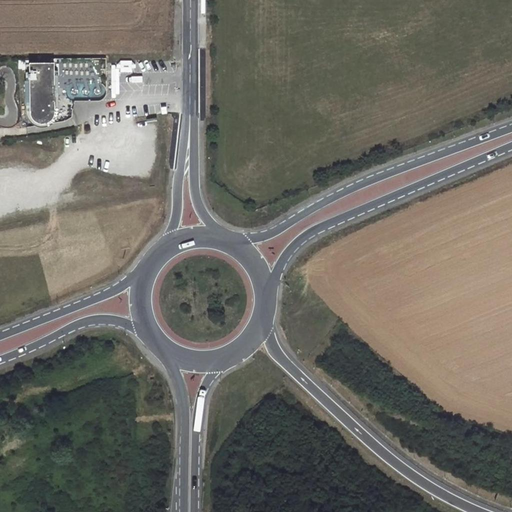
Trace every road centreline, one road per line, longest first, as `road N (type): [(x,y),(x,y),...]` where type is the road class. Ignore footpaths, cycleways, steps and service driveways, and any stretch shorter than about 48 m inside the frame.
road 1 (secondary): [(511,129),(324,198),(238,246)]
road 2 (secondary): [(266,294),(281,261),(309,232),(511,146)]
road 3 (motorway): [(477,511),(387,456),(296,375),(260,323)]
road 4 (tertiary): [(196,511),(197,421),(223,358)]
road 5 (secondary): [(0,361),(92,321),(146,328)]
road 6 (secondary): [(142,279),(0,337)]
road 7 (tertiary): [(163,348),(180,380),(184,491)]
road 8 (tertiary): [(189,133),(190,0)]
